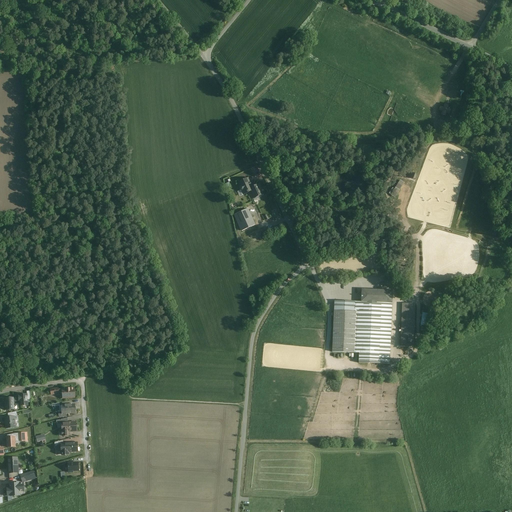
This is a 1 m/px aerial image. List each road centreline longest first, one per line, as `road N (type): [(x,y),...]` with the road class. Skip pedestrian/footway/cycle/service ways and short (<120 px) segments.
road 1 (unclassified): [(203,57),(305,255),(253,336),(236,511)]
road 2 (track): [(79,381),(114,370),(131,398),(245,404)]
